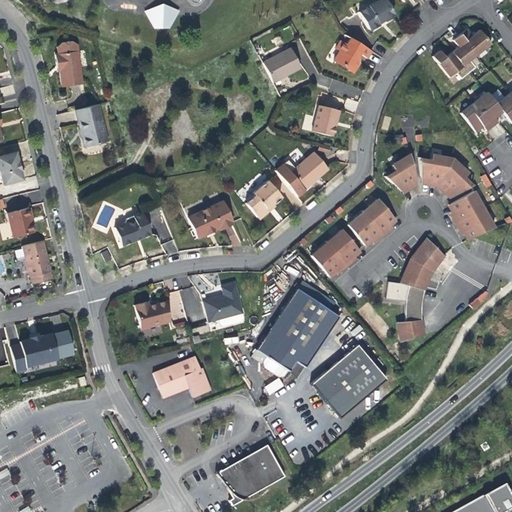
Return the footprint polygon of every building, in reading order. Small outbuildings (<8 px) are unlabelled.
[(390,18),(393,16),(383,0),(381,0),(358,13),(367,29),(373,30),(377,28),(375,24),(381,21),(386,23),(392,20),(390,18)] [(161,4),(144,11),(154,28),(168,28),(177,10),(161,4)] [(469,60),(488,44),(477,30),(474,33),(471,35),(466,29),(452,40),(457,47),(455,49),(449,53),(444,58),(439,51),(431,57),(447,77),(454,71),(460,78),(474,66),(469,60)] [(367,60),(372,52),(350,38),(346,45),(339,41),(333,51),(338,54),(333,62),(353,74),(358,64),(358,59),(359,58),(360,56),(367,60)] [(57,46),(57,53),(77,51),(76,44),(71,41),(61,42),(57,46)] [(261,62),(271,82),(288,72),(300,67),(289,47),(261,62)] [(77,51),(57,53),(54,54),(55,65),(56,73),(60,72),(61,86),(80,85),(77,51)] [(496,114),(501,111),(495,104),(486,92),(473,102),(492,126),(498,122),(493,116),(496,114)] [(511,98),(508,94),(495,104),(501,111),(510,122),(511,120),(511,98)] [(492,126),(473,102),(460,112),(475,131),(478,128),(482,125),(486,131),(492,126)] [(99,103),(75,109),(80,129),(84,147),(108,141),(99,103)] [(339,111),(319,106),(313,132),(333,137),(336,123),(339,111)] [(317,152),(330,156),(333,149),(320,144),(317,152)] [(272,169),(295,196),(303,188),(302,187),(312,179),(326,167),(312,151),(293,167),(286,158),(272,169)] [(14,153),(0,156),(0,179),(1,185),(21,181),(18,169),(14,153)] [(447,158),(430,154),(428,160),(416,162),(418,176),(430,178),(428,184),(436,187),(442,192),(448,186),(454,196),(466,188),(457,175),(461,166),(447,158)] [(415,186),(407,155),(389,164),(392,172),(384,178),(395,187),(403,182),(407,189),(415,186)] [(486,188),(492,185),(486,174),(480,176),(486,188)] [(419,183),(428,184),(430,178),(418,176),(419,183)] [(368,181),(363,185),(367,190),(372,186),(368,181)] [(403,182),(395,187),(401,192),(407,189),(403,182)] [(271,205),(277,199),(264,184),(250,196),(253,198),(241,208),(256,225),(268,214),(265,210),(271,205)] [(448,186),(442,192),(448,200),(454,196),(448,186)] [(477,202),(471,191),(446,205),(452,215),(449,216),(457,231),(461,229),(467,239),(491,225),(484,214),(481,216),(474,204),(477,202)] [(355,216),(344,225),(362,247),(372,239),(374,242),(387,231),(385,228),(393,221),(375,199),(365,207),(368,210),(357,219),(355,216)] [(231,225),(220,202),(186,218),(196,237),(209,231),(214,228),(216,232),(231,225)] [(30,205),(7,211),(12,235),(32,231),(30,221),(29,215),(32,214),(30,205)] [(274,209),(271,205),(265,210),(268,214),(271,211),(274,209)] [(338,207),(333,211),(337,216),(342,212),(338,207)] [(136,240),(148,236),(140,213),(125,219),(123,224),(113,228),(120,246),(136,240)] [(327,215),(322,220),(327,225),(332,220),(327,215)] [(226,229),(233,244),(237,243),(235,238),(236,237),(231,227),(226,229)] [(348,258),(357,251),(339,230),(308,255),(325,277),(334,269),(336,271),(350,260),(348,258)] [(302,237),(297,241),(301,247),(306,242),(302,237)] [(398,336),(399,341),(422,335),(421,327),(420,317),(420,308),(421,297),(423,287),(427,277),(431,270),(436,262),(441,255),(425,238),(416,249),(412,256),(408,262),(404,269),(399,284),(407,286),(404,293),(403,300),(402,308),(403,315),(404,321),(396,323),(396,329),(398,336)] [(43,240),(21,245),(31,285),(53,279),(47,258),(43,240)] [(107,250),(100,253),(105,262),(111,259),(107,250)] [(217,318),(242,312),(234,282),(219,286),(221,295),(215,296),(201,300),(206,321),(217,318)] [(266,353),(287,367),(288,368),(295,358),(305,364),(339,315),(296,286),(256,345),(266,353)] [(481,301),(483,297),(479,293),(471,299),(476,306),(481,301)] [(139,328),(168,322),(163,300),(159,301),(156,303),(152,304),(146,305),(145,301),(134,303),(139,328)] [(242,312),(217,318),(219,323),(222,325),(241,319),(243,318),(242,312)] [(18,341),(18,343),(24,366),(55,358),(48,333),(37,336),(36,333),(33,334),(26,336),(27,338),(18,341)] [(25,369),(24,366),(18,343),(8,345),(15,371),(25,369)] [(383,378),(354,343),(307,381),(322,399),(336,417),(383,378)] [(285,371),(287,367),(266,353),(263,358),(264,363),(271,368),(279,373),(285,371)] [(199,370),(194,358),(153,374),(160,391),(165,390),(166,394),(187,386),(188,389),(191,399),(211,392),(202,369),(199,370)] [(265,385),(268,392),(282,388),(280,380),(265,385)] [(187,386),(166,394),(165,390),(160,391),(163,399),(177,394),(188,389),(187,386)] [(224,509),(280,478),(262,447),(240,460),(212,476),(226,501),(221,504),(224,509)] [(6,468),(0,471),(0,477),(0,478),(9,474),(6,468)] [(501,511),(511,506),(511,498),(503,482),(449,511),(501,511)]
